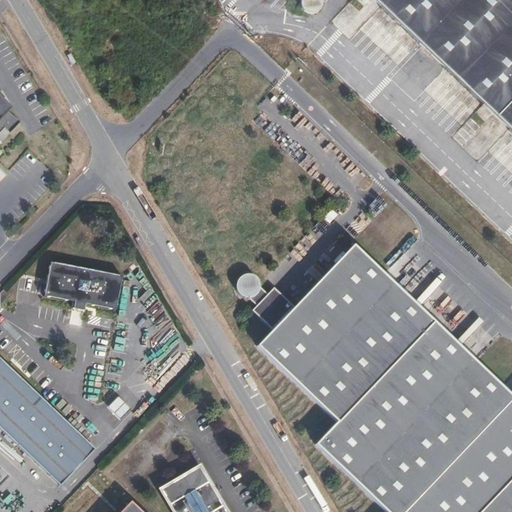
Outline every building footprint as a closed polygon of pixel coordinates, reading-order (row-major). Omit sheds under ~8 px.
[(301,0),(301,4),(301,8),(304,11),(308,13),(312,14),(317,13),(320,10),(322,6),(322,2),(321,0),(301,0)] [(511,0),(376,0),(511,133),(511,0)] [(0,146),(1,146),(0,144),(0,135),(5,130),(11,135),(20,124),(8,112),(10,110),(0,100),(0,146)] [(258,308),(253,312),(273,332),(258,348),(284,373),(337,424),(316,446),(385,511),(511,511),(511,397),(354,247),(295,309),(275,290),(269,296),(260,288),(260,285),(259,282),(257,279),(255,278),(252,277),(249,276),(245,277),(243,278),(240,281),(239,283),(237,286),(237,289),(237,291),(238,294),(239,296),(243,298),(247,300),(249,300),(258,308)] [(42,298),(68,304),(80,307),(111,313),(116,280),(48,265),(42,298)] [(80,307),(68,304),(67,311),(79,314),(80,307)] [(96,449),(0,357),(0,427),(61,485),(96,449)] [(226,511),(200,467),(161,490),(173,511),(140,511),(130,503),(121,511),(226,511)]
